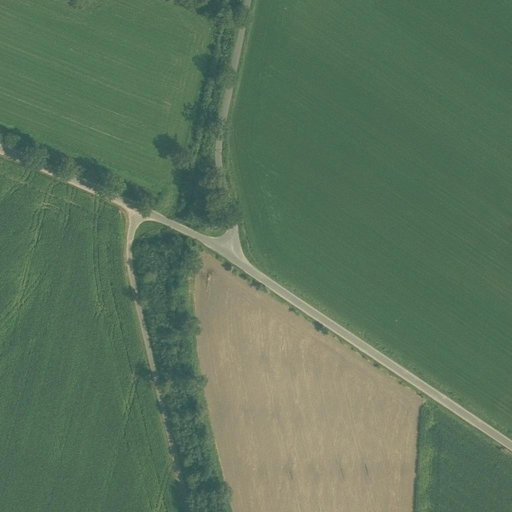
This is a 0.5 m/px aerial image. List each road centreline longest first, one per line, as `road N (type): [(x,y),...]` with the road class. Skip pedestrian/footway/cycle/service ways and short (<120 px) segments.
road 1 (unclassified): [(230,256),(511,446)]
road 2 (unclassified): [(191,511),(128,269),(137,210)]
road 3 (unclassified): [(230,256),(235,239),(216,153),(248,0)]
road 4 (unclassified): [(0,150),(137,210)]
